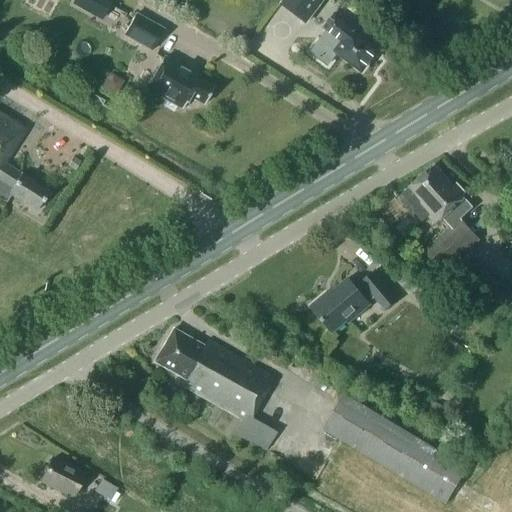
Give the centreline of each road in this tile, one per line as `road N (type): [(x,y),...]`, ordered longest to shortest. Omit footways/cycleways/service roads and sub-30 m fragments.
road 1 (primary): [(0,373),(511,62)]
road 2 (unclassified): [(0,409),(511,104)]
road 3 (track): [(68,368),(277,500)]
